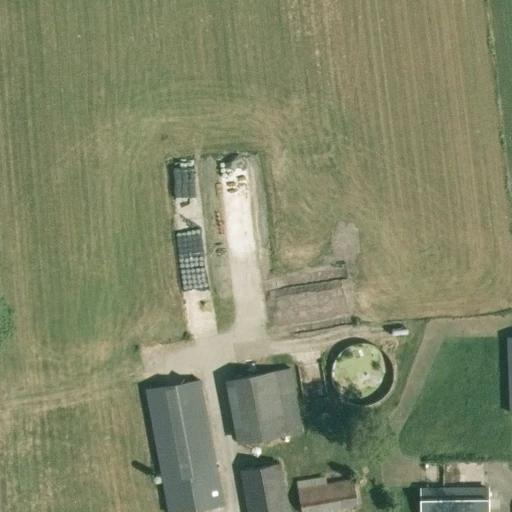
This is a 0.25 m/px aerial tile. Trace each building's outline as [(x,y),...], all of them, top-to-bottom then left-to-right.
[(185,211),(185,235),(202,235),(202,211),(185,211)] [(333,380),(333,382),(334,385),(335,387),(337,390),(338,392),(340,394),(342,396),(344,397),(347,399),(349,400),(351,401),(354,402),(357,403),(359,403),(362,403),(365,403),(367,403),(370,402),(373,402),(375,401),(378,400),(380,398),(382,397),(384,395),(386,393),(388,391),(389,388),(390,386),(391,384),(392,381),(393,378),(393,376),(394,373),(393,370),(393,368),(393,365),(392,362),(391,360),(390,357),(388,355),(387,353),(385,351),(383,349),(381,347),(379,346),(376,345),(374,344),(371,343),(369,342),(366,342),(363,342),(361,342),(358,342),(355,342),(353,343),(350,344),(348,345),(345,347),(343,348),(341,350),(339,352),(338,354),(336,356),(335,359),(334,361),(333,364),(332,366),(332,369),(332,372),(332,374),(332,377),(333,380)] [(224,379),(236,443),(246,441),(287,433),(301,430),(290,367),(275,370),(235,377),(224,379)] [(145,389),(169,511),(179,511),(226,504),(221,475),(218,475),(201,380),(145,389)] [(240,470),(247,511),(290,511),(282,462),(240,470)] [(298,487),(302,511),(317,511),(358,505),(354,478),(298,487)] [(421,489),(421,511),(489,511),(490,488),(421,489)]
